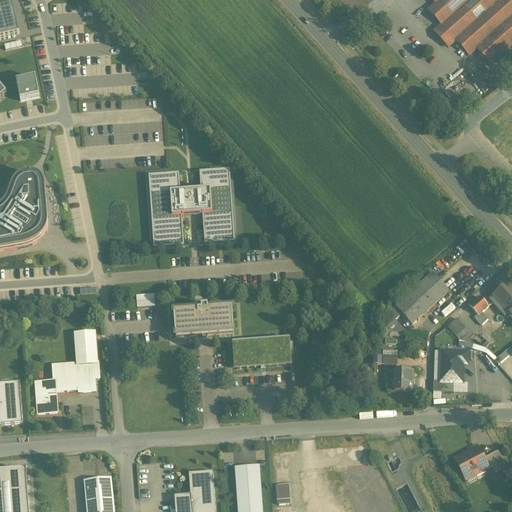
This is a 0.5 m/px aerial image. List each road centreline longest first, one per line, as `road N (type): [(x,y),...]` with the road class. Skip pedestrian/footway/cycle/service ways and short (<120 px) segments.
road 1 (residential): [(511,415),(121,443)]
road 2 (tertiary): [(511,248),(287,0)]
road 3 (unknown): [(430,419),(438,322),(490,274)]
road 4 (unknown): [(403,12),(438,65),(411,58),(396,21)]
road 5 (residential): [(121,443),(0,451)]
